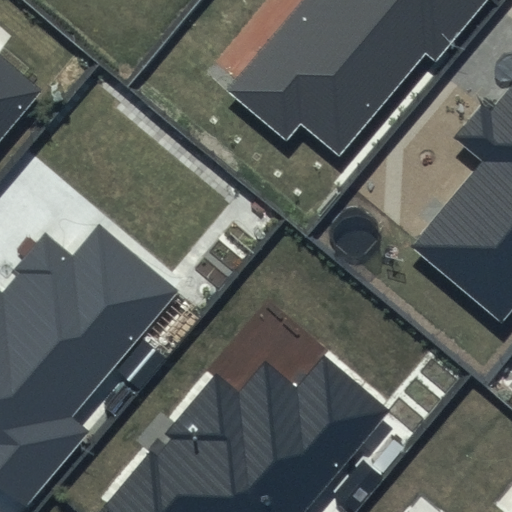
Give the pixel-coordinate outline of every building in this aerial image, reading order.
[(299,0),(227,86),(285,134),(300,116),(339,148),(422,48),(438,61),(487,0),(299,0)] [(0,140),(42,90),(0,55),(0,140)] [(511,85),(495,106),(484,97),(451,136),(481,160),(412,245),(504,319),(511,309),(511,85)] [(176,290),(99,228),(73,259),(47,238),(2,293),(0,290),(0,484),(27,506),(88,430),(73,418),(176,290)] [(305,511),(391,409),(325,354),(295,390),(265,366),(241,395),(213,372),(105,503),(115,511),(305,511)]
